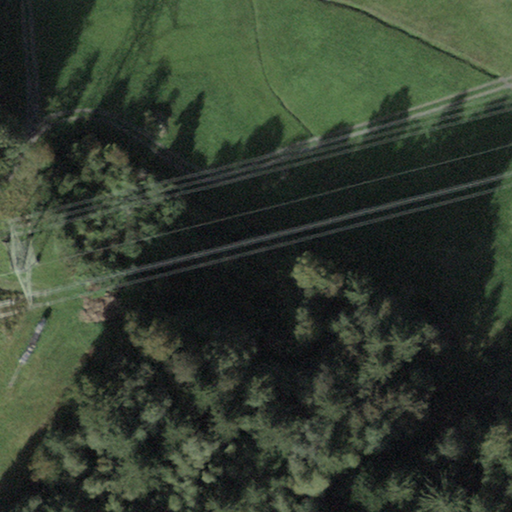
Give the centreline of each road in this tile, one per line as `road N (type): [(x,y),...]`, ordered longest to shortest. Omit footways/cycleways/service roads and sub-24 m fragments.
road 1 (track): [(511,81),(232,175),(190,171),(106,116),(22,127)]
road 2 (track): [(0,172),(30,107),(27,0)]
